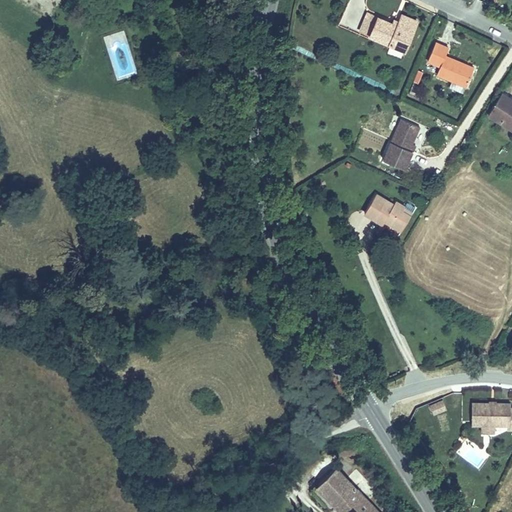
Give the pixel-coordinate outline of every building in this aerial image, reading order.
[(358,30),(369,35),(376,17),(366,13),(358,30)] [(399,13),(395,21),(413,28),(416,21),(399,13)] [(389,23),(376,17),(369,35),(404,50),(413,28),(395,21),(394,25),(389,23)] [(448,48),(434,42),(426,60),(438,66),(435,73),(465,87),(473,68),(445,55),(448,48)] [(511,97),(501,90),(487,113),(511,128),(511,97)] [(402,121),(383,162),(404,172),(412,154),(409,152),(412,146),(420,129),(402,121)] [(396,201),(378,191),(366,210),(384,222),(386,218),(402,228),(417,206),(408,199),(406,202),(398,198),(396,201)] [(447,410),(444,401),(431,406),(434,415),(447,410)] [(503,406),(473,405),(472,425),(481,425),(481,428),(495,428),(495,426),(511,426),(511,420),(511,421),(511,411),(511,409),(503,409),(503,406)] [(373,511),(330,469),(309,490),(331,511),(373,511)]
